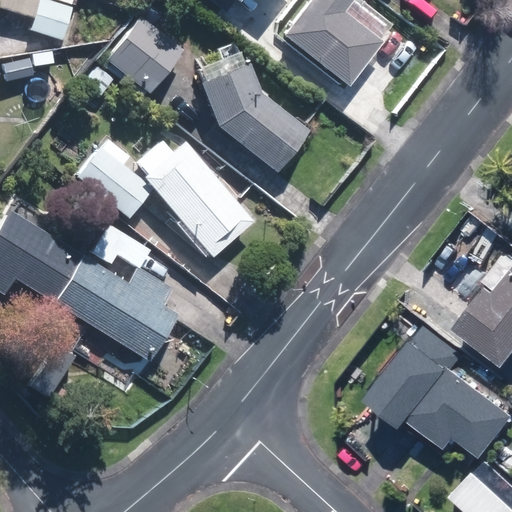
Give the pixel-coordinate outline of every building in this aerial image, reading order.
[(31,31),(64,42),(76,12),(43,0),(0,0),(0,2),(37,15),(31,31)] [(303,0),(279,32),(346,83),(379,38),(339,8),(345,0),(303,0)] [(100,61),(144,96),(178,53),(134,18),(100,61)] [(234,38),(217,44),(222,56),(196,65),(200,77),(197,79),(213,123),(276,170),(308,128),(257,90),(247,61),(244,63),(234,38)] [(82,87),(98,100),(111,83),(95,70),(82,87)] [(160,139),(135,161),(145,173),(213,251),(250,219),(182,141),(169,151),(160,139)] [(98,148),(76,176),(127,215),(149,187),(98,148)] [(330,196),(340,203),(354,184),(344,177),(330,196)] [(7,212),(0,223),(0,289),(2,291),(11,277),(49,300),(77,254),(7,212)] [(473,223),(462,238),(468,242),(490,258),(501,245),(473,223)] [(106,224),(89,251),(108,263),(115,252),(136,265),(147,249),(106,224)] [(497,278),(464,322),(507,356),(511,349),(511,251),(506,247),(487,271),(497,278)] [(77,254),(49,300),(146,360),(174,314),(77,254)] [(76,358),(54,344),(27,386),(49,400),(76,358)] [(448,433),(474,453),(505,413),(495,405),(501,398),(480,381),(474,388),(435,359),(395,411),(438,445),(448,433)]
